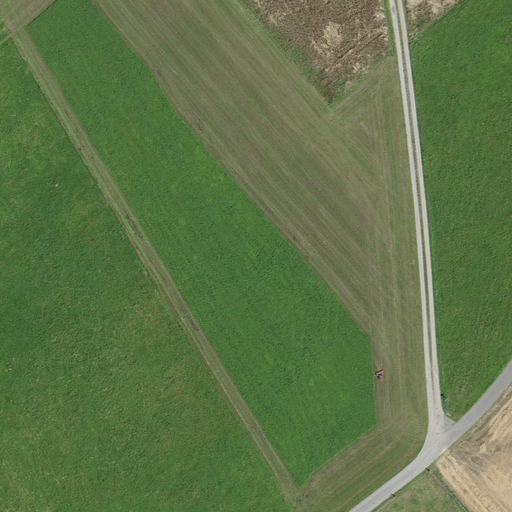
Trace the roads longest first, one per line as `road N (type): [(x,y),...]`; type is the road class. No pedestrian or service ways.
road 1 (track): [(392,0),(409,92),(438,447)]
road 2 (unclassified): [(511,364),(464,426),(359,511)]
